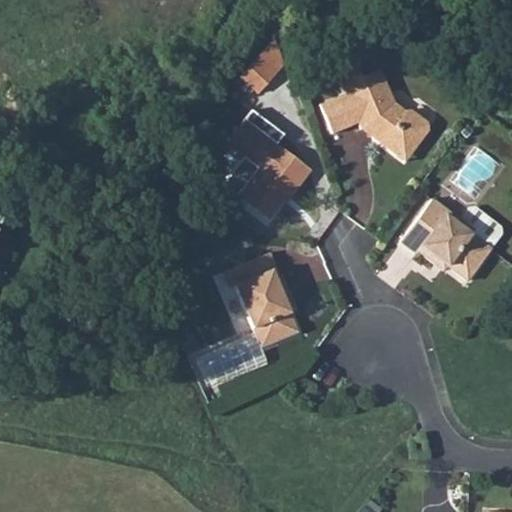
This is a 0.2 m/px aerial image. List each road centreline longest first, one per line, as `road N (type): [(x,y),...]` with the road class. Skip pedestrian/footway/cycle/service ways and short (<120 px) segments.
road 1 (residential): [(511,461),(461,461),(385,341),(343,238)]
road 2 (unknown): [(343,238),(282,96)]
